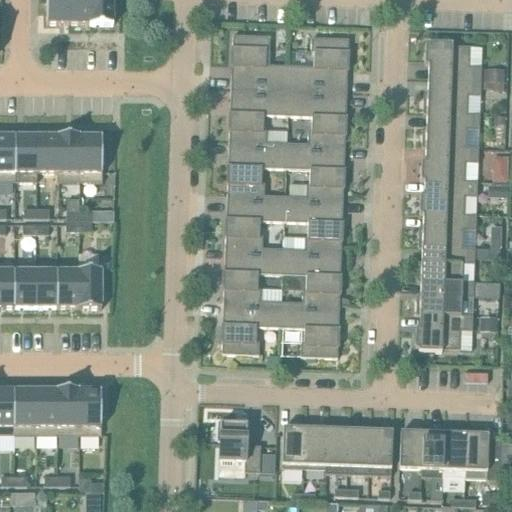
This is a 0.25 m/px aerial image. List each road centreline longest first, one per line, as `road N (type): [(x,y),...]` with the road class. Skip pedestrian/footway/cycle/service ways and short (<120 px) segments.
road 1 (residential): [(386,406),(394,0)]
road 2 (residential): [(183,83),(173,368)]
road 3 (residential): [(173,393),(386,406)]
road 4 (residential): [(0,367),(173,368)]
road 5 (residential): [(18,83),(183,83)]
